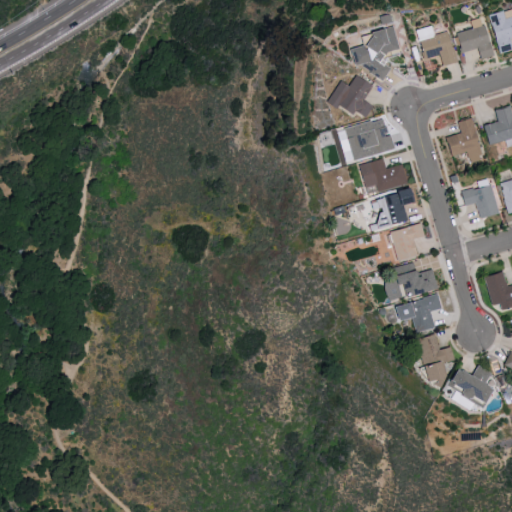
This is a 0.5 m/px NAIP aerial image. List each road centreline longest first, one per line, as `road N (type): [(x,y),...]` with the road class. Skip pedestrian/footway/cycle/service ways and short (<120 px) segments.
road 1 (residential): [(477,336),(412,109)]
road 2 (primary): [(0,67),(111,0)]
